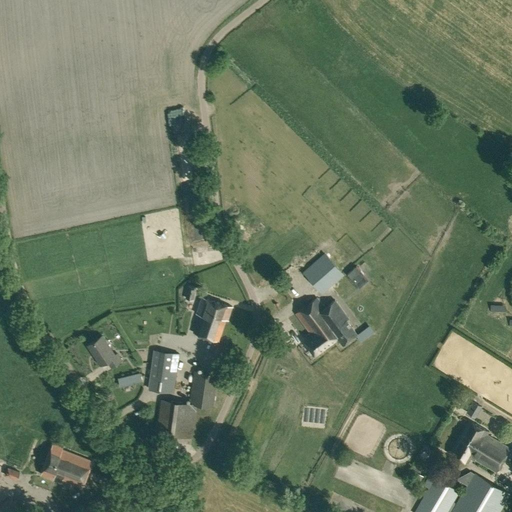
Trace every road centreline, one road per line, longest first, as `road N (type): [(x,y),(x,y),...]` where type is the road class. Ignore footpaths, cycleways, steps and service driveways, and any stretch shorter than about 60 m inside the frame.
road 1 (unclassified): [(146,486),(207,449),(259,333),(253,294),(218,217),(203,82),(213,46),(265,0)]
road 2 (unclassified): [(146,486),(25,301),(0,207)]
